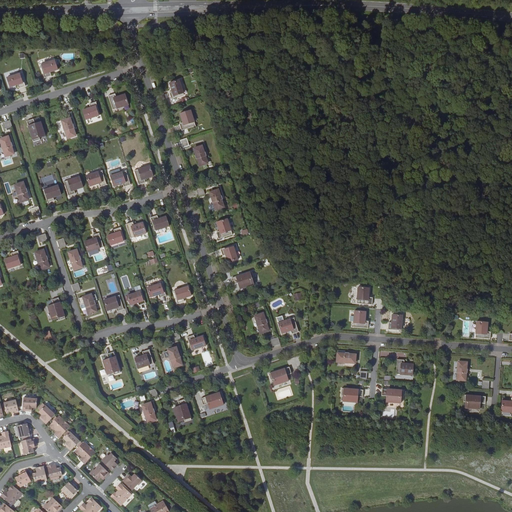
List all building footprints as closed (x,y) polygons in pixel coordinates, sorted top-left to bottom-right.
[(40,64),(45,78),(51,75),(50,72),(58,69),(55,60),(40,64)] [(21,72),(7,77),(10,87),(18,84),(19,88),(25,86),(21,72)] [(179,80),(170,83),(172,91),(169,92),(171,99),(184,94),(179,80)] [(115,93),(108,96),(113,110),(128,105),(125,94),(116,97),(115,93)] [(74,108),(72,102),(65,104),(67,110),(74,108)] [(100,115),(96,102),(89,104),(90,107),(83,110),(86,119),(100,115)] [(180,123),(182,130),(196,126),(191,110),(180,113),(183,122),(180,123)] [(70,118),(62,121),(64,127),(63,127),(64,131),(65,131),(67,138),(76,135),(73,128),(74,128),(73,124),(72,124),(70,118)] [(12,126),(10,120),(3,122),(5,128),(12,126)] [(46,137),(41,123),(37,124),(37,125),(36,126),(34,120),(27,122),(34,143),(40,140),(40,139),(46,137)] [(8,136),(0,138),(2,145),(1,145),(2,149),(3,149),(6,156),(14,153),(11,146),(12,146),(11,142),(10,142),(8,136)] [(187,138),(180,140),(183,147),(189,145),(187,138)] [(202,146),(194,148),(196,155),(195,155),(196,159),(197,159),(200,166),(208,163),(206,156),(207,156),(205,152),(204,152),(202,146)] [(150,165),(134,170),(139,184),(145,182),(144,179),(153,176),(150,165)] [(100,186),(106,184),(102,170),(86,175),(90,185),(99,183),(100,186)] [(124,186),(130,184),(126,170),(110,175),(114,186),(123,183),(124,186)] [(79,176),(64,181),(68,195),(75,193),(74,190),(83,187),(79,176)] [(24,182),(16,184),(18,191),(17,191),(19,195),(22,202),(30,199),(28,192),(29,192),(27,188),(26,188),(24,182)] [(43,190),(47,202),(54,200),(53,197),(61,195),(58,185),(43,190)] [(203,187),(196,189),(199,196),(205,194),(203,187)] [(218,190),(210,192),(212,199),(211,199),(212,203),(213,202),(216,210),(224,207),(222,200),(223,199),(221,196),(220,196),(218,190)] [(31,208),(33,215),(40,212),(38,206),(31,208)] [(155,230),(169,226),(166,216),(158,219),(157,215),(151,217),(155,230)] [(216,232),(218,239),(232,234),(227,219),(217,222),(220,231),(216,232)] [(133,222),(126,224),(131,238),(146,233),(143,222),(134,225),(133,222)] [(125,240),(120,227),(114,229),(115,233),(107,235),(111,245),(125,240)] [(38,235),(40,242),(48,239),(46,233),(38,235)] [(88,253),(104,248),(99,234),(93,236),(94,239),(85,242),(88,253)] [(66,244),(64,238),(57,240),(59,246),(66,244)] [(233,245),(221,249),(223,256),(226,255),(228,263),(238,259),(233,245)] [(43,249),(35,252),(37,258),(36,259),(38,263),(38,262),(41,269),(49,267),(47,260),(48,259),(46,255),(45,256),(43,249)] [(76,250),(68,253),(70,259),(69,259),(70,263),(71,263),(74,270),(82,267),(79,260),(80,260),(79,256),(78,256),(76,250)] [(22,264),(18,251),(11,253),(12,256),(5,259),(8,268),(22,264)] [(233,284),(239,282),(240,284),(239,284),(240,288),(254,284),(252,278),(254,278),(252,271),(231,278),(233,284)] [(78,282),(72,284),(74,292),(80,289),(78,282)] [(148,287),(151,297),(159,294),(160,297),(167,295),(162,282),(148,287)] [(173,291),(177,303),(184,301),(183,298),(191,296),(188,287),(173,291)] [(366,287),(365,304),(379,305),(380,298),(376,297),(377,288),(366,287)] [(127,295),(130,305),(138,302),(139,305),(145,303),(141,290),(127,295)] [(91,294),(83,297),(85,303),(84,303),(85,307),(86,307),(89,314),(97,311),(95,304),(94,300),(93,300),(91,294)] [(117,311),(124,309),(119,295),(104,300),(107,310),(116,308),(117,311)] [(52,299),(54,305),(52,306),(52,305),(48,306),(52,320),(58,318),(59,320),(65,318),(58,297),(52,299)] [(354,311),(353,328),(368,328),(368,321),(365,321),(365,312),(354,311)] [(263,313),(255,316),(257,322),(256,322),(257,326),(258,326),(260,333),(269,330),(266,323),(267,323),(266,319),(265,319),(263,313)] [(402,317),(392,316),(392,324),(388,324),(388,331),(401,332),(402,317)] [(292,334),(298,332),(294,318),(278,323),(282,333),(291,330),(292,334)] [(477,322),(475,338),(490,339),(491,332),(487,332),(488,323),(477,322)] [(180,338),(178,332),(171,334),(173,340),(180,338)] [(191,350),(205,345),(202,336),(195,338),(194,335),(187,337),(191,350)] [(280,343),(278,337),(271,339),(273,346),(280,343)] [(176,347),(168,349),(170,356),(169,356),(170,360),(171,360),(173,367),(182,364),(179,357),(180,357),(179,353),(178,353),(176,347)] [(138,368),(153,363),(149,349),(142,352),(143,355),(135,358),(138,368)] [(338,352),(337,360),(343,361),(343,362),(347,362),(348,361),(355,362),(356,353),(348,352),(348,351),(344,351),(344,352),(338,352)] [(107,354),(109,360),(107,360),(107,359),(103,361),(107,375),(113,373),(114,374),(120,372),(114,352),(107,354)] [(404,357),(397,357),(396,371),(412,373),(413,362),(404,361),(404,357)] [(467,363),(458,362),(457,369),(456,369),(456,373),(457,373),(457,380),(465,381),(466,373),(467,373),(467,369),(466,369),(467,363)] [(292,374),(289,367),(269,373),(271,380),(272,379),(274,385),(288,380),(287,376),(286,377),(285,375),(292,374)] [(156,388),(149,390),(151,398),(158,395),(156,388)] [(362,398),(363,391),(341,389),(341,396),(343,396),(342,402),(357,403),(357,399),(356,399),(356,397),(362,398)] [(381,396),(388,396),(388,398),(386,398),(386,402),(401,403),(401,397),(403,397),(404,390),(382,389),(381,396)] [(203,405),(209,403),(209,404),(208,405),(210,409),(224,404),(222,399),(223,398),(221,391),(201,398),(203,405)] [(485,404),(485,397),(464,395),(463,402),(465,402),(465,408),(479,409),(480,405),(478,405),(479,403),(485,404)] [(37,408),(37,397),(32,397),(32,398),(22,397),(20,409),(23,409),(23,410),(30,411),(30,409),(32,409),(32,408),(37,408)] [(501,412),(511,412),(511,397),(511,398),(511,401),(502,401),(501,412)] [(178,401),(180,407),(178,408),(178,407),(174,408),(178,422),(184,420),(185,422),(191,419),(184,399),(178,401)] [(14,413),(18,412),(15,400),(4,403),(6,413),(10,412),(14,411),(14,413)] [(150,403),(142,405),(144,412),(143,412),(144,416),(145,415),(148,423),(156,420),(154,413),(155,412),(153,409),(152,409),(150,403)] [(47,424),(55,415),(49,409),(50,408),(46,404),(39,412),(42,415),(41,416),(42,418),(41,419),(47,424)] [(59,438),(70,427),(59,416),(50,425),(54,429),(55,428),(57,431),(59,433),(57,435),(59,438)] [(29,432),(28,428),(27,423),(17,426),(20,438),(32,435),(31,431),(29,432)] [(0,449),(12,446),(11,444),(8,431),(4,432),(4,435),(2,436),(0,436),(0,449)] [(71,450),(80,441),(74,436),(75,435),(71,431),(64,438),(67,442),(66,443),(68,445),(67,446),(71,450)] [(36,445),(34,438),(22,441),(24,449),(23,450),(24,455),(34,452),(33,448),(35,448),(34,445),(36,445)] [(95,454),(95,453),(85,442),(75,451),(79,455),(80,455),(83,457),(84,459),(82,461),(85,464),(95,454)] [(108,454),(102,461),(112,471),(116,466),(114,464),(115,462),(115,461),(117,458),(112,453),(109,455),(108,454)] [(54,464),(47,466),(51,480),(60,478),(59,476),(63,476),(62,475),(61,469),(60,468),(57,469),(56,467),(54,468),(54,464)] [(104,477),(105,478),(109,473),(101,464),(94,470),(94,469),(90,473),(98,480),(101,477),(102,479),(104,477)] [(37,473),(33,474),(35,481),(38,481),(39,483),(47,481),(44,467),(38,468),(39,471),(37,472),(37,473)] [(23,474),(20,475),(15,478),(20,488),(31,481),(25,470),(22,472),(23,474)] [(128,476),(123,481),(132,490),(138,484),(139,485),(143,481),(135,474),(132,477),(130,475),(129,477),(128,476)] [(73,484),(70,481),(61,490),(70,499),(77,491),(74,488),(71,485),(73,484)] [(120,489),(118,491),(116,493),(115,492),(111,496),(121,506),(132,495),(121,483),(118,486),(120,489)] [(13,506),(23,494),(12,485),(9,489),(10,490),(7,493),(6,495),(3,493),(1,496),(13,506)] [(57,511),(58,511),(63,507),(53,498),(48,504),(47,503),(43,507),(48,511),(53,511),(54,511),(55,511),(57,511)] [(85,507),(82,505),(79,508),(83,511),(97,511),(102,507),(92,498),(88,502),(89,503),(86,505),(85,507)] [(169,511),(163,501),(150,509),(151,511),(169,511)] [(14,511),(4,503),(0,508),(1,510),(0,511),(14,511)]
